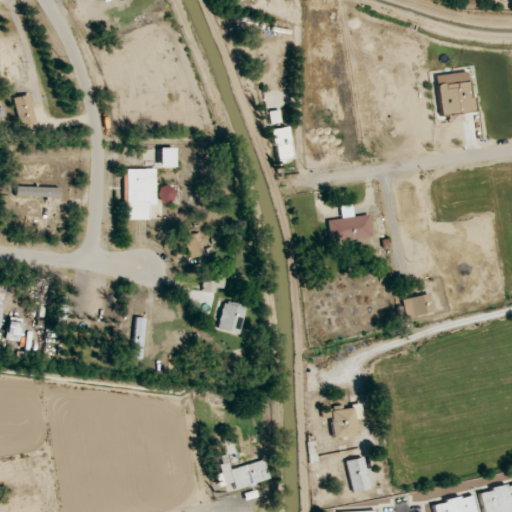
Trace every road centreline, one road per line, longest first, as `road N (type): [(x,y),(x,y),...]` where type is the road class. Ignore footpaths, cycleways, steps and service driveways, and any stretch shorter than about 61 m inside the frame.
road 1 (residential): [(95,266),(91,102),(68,39),(43,0)]
road 2 (residential): [(511,39),(246,44)]
road 3 (residential): [(0,254),(144,270)]
